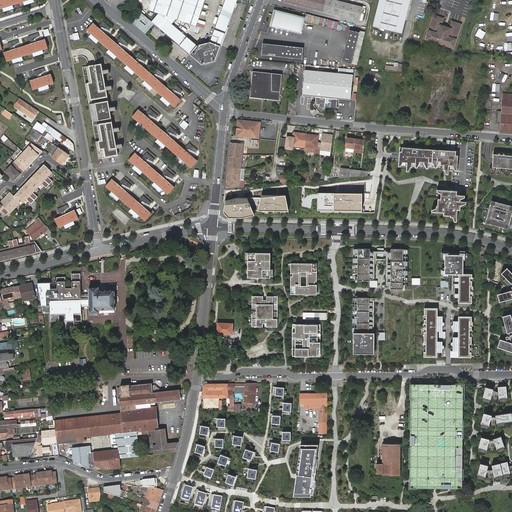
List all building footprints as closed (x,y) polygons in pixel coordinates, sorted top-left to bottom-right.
[(0,0),(0,8),(26,0),(0,0)] [(203,0),(151,0),(148,9),(159,13),(152,21),(154,23),(190,54),(198,45),(172,24),(177,19),(195,25),(203,0)] [(221,45),(236,0),(225,0),(210,41),(221,45)] [(368,8),(334,0),(284,0),(284,2),(364,22),(368,8)] [(410,0),(379,0),(373,25),(402,33),(410,0)] [(272,25),(299,32),(303,17),(276,10),(272,25)] [(152,21),(141,11),(131,22),(145,34),(154,23),(152,21)] [(462,24),(453,22),(451,28),(441,25),(443,19),(435,16),(428,39),(455,47),(462,24)] [(111,28),(103,21),(100,25),(102,27),(109,30),(111,28)] [(322,29),(324,23),(317,21),(315,28),(322,29)] [(181,100),(93,22),(87,29),(175,106),(181,100)] [(330,36),(338,38),(340,29),(333,27),(330,36)] [(359,32),(349,29),(341,60),(351,63),(359,32)] [(118,40),(121,43),(126,46),(128,44),(121,37),(118,40)] [(6,61),(48,48),(46,39),(4,52),(6,61)] [(198,45),(190,54),(202,64),(215,60),(221,45),(210,41),(198,45)] [(303,47),(263,43),(262,55),(302,59),(303,47)] [(146,59),(138,52),(135,56),(137,57),(144,62),(146,59)] [(91,100),(107,97),(101,64),(92,65),(89,66),(92,82),(89,83),(88,83),(91,100)] [(165,75),(156,68),(153,71),(156,74),(162,77),(165,75)] [(281,73),(252,71),(250,97),(279,99),(281,73)] [(305,71),(303,95),(314,96),(314,102),(312,104),(318,112),(324,107),(336,108),(337,98),(350,100),(353,75),(305,71)] [(52,74),(31,80),(33,89),(54,83),(52,74)] [(173,89),(180,93),(182,90),(174,83),(171,87),(173,89)] [(500,133),(511,133),(511,95),(503,94),(502,112),(498,112),(497,122),(501,122),(500,133)] [(36,115),(38,111),(26,103),(25,102),(22,100),(18,106),(21,108),(20,110),(30,117),(33,113),(36,115)] [(108,101),(92,104),(95,121),(111,118),(108,101)] [(198,161),(138,109),(132,116),(192,168),(198,161)] [(158,116),(150,109),(147,113),(149,115),(156,118),(158,116)] [(12,116),(5,111),(3,115),(9,119),(12,116)] [(261,122),(238,120),(236,138),(259,140),(261,122)] [(112,121),(99,124),(102,140),(100,140),(98,141),(101,157),(118,155),(112,121)] [(74,152),(73,144),(70,141),(48,126),(46,129),(42,126),(36,122),(32,128),(38,132),(39,133),(42,135),(44,131),(51,136),(55,139),(74,152)] [(178,133),(170,126),(167,130),(169,132),(176,136),(178,133)] [(38,142),(42,136),(35,131),(31,137),(38,142)] [(48,139),(51,136),(44,131),(42,135),(48,139)] [(306,135),(294,134),(293,137),(291,137),(287,136),(287,139),(282,139),(281,145),(286,146),(286,147),(292,148),(293,146),(305,147),(306,135)] [(45,144),(48,139),(42,135),(42,136),(38,142),(41,144),(42,142),(45,144)] [(318,136),(306,135),(305,147),(314,148),(314,153),(320,154),(320,150),(321,143),(317,143),(318,136)] [(331,151),(333,135),(328,135),(328,136),(322,136),(321,143),(320,150),(330,151),(331,151)] [(355,149),(356,139),(347,138),(346,148),(355,149)] [(364,140),(356,139),(355,149),(363,150),(364,140)] [(197,150),(189,143),(186,147),(188,149),(195,152),(197,150)] [(231,144),(229,157),(235,157),(235,154),(242,155),(243,143),(241,143),(241,144),(239,143),(239,145),(231,144)] [(38,148),(33,144),(25,153),(33,161),(43,151),(38,148)] [(56,160),(62,164),(64,160),(69,153),(65,151),(58,146),(55,144),(48,154),(50,156),(56,160)] [(457,152),(400,146),(399,156),(398,166),(455,172),(457,152)] [(511,153),(493,152),(493,162),(492,171),(495,171),(496,171),(501,172),(504,172),(509,173),(511,172),(511,153)] [(25,153),(15,162),(24,171),(33,161),(25,153)] [(129,159),(169,194),(175,187),(135,153),(129,159)] [(155,160),(146,153),(143,156),(146,158),(153,162),(155,160)] [(235,157),(229,157),(228,168),(241,169),(242,155),(235,154),(235,157)] [(15,162),(6,172),(7,172),(15,180),(24,171),(15,162)] [(52,172),(45,165),(41,168),(42,169),(38,173),(51,186),(54,183),(49,178),(53,173),(52,172)] [(241,169),(228,168),(227,180),(240,181),(241,169)] [(340,178),(349,177),(350,169),(341,168),(340,178)] [(175,177),(167,170),(164,173),(166,176),(173,179),(175,177)] [(30,180),(38,189),(43,184),(47,189),(51,186),(38,173),(34,177),(33,177),(30,180)] [(152,213),(112,179),(106,186),(146,220),(152,213)] [(132,186),(124,179),(121,183),(123,185),(130,188),(132,186)] [(38,189),(30,180),(26,184),(27,185),(23,189),(36,201),(39,198),(34,193),(38,189)] [(23,189),(19,193),(18,192),(15,196),(21,202),(23,204),(28,200),(33,205),(36,201),(23,189)] [(456,191),(441,190),(436,189),(436,192),(440,194),(440,199),(437,199),(437,206),(436,206),(435,208),(431,209),(431,212),(435,212),(443,212),(443,215),(450,216),(450,217),(452,217),(454,221),(456,222),(456,217),(457,210),(459,210),(460,206),(461,206),(461,205),(465,204),(466,201),(461,201),(459,201),(460,199),(464,197),(464,195),(456,195),(456,191)] [(12,193),(11,192),(1,203),(2,204),(12,193)] [(364,192),(318,192),(318,210),(364,210),(364,192)] [(12,193),(2,204),(5,207),(11,213),(21,202),(15,196),(12,193)] [(239,197),(225,200),(224,212),(228,217),(243,218),(256,214),(255,211),(290,211),(287,195),(262,194),(261,198),(239,197)] [(151,203),(143,196),(140,200),(143,202),(149,205),(151,203)] [(508,225),(511,211),(511,206),(495,202),(494,205),(491,204),(487,219),(490,220),(489,224),(504,228),(505,224),(508,225)] [(67,205),(57,209),(59,213),(63,212),(68,208),(67,205)] [(75,210),(55,219),(58,227),(79,218),(75,210)] [(36,233),(45,227),(38,218),(35,220),(36,221),(25,230),(26,231),(31,237),(33,240),(38,236),(36,233)] [(45,227),(36,233),(38,236),(45,231),(48,229),(46,226),(45,227)] [(48,229),(45,231),(50,238),(53,236),(48,229)] [(42,252),(34,242),(25,244),(27,254),(33,252),(33,253),(42,252)] [(27,254),(25,244),(14,246),(16,256),(21,255),(22,256),(28,255),(27,254)] [(16,256),(14,246),(2,249),(4,260),(10,259),(10,257),(16,256)] [(370,249),(358,248),(358,249),(358,253),(358,258),(358,263),(358,265),(357,269),(357,274),(357,278),(357,281),(370,281),(370,277),(370,274),(370,271),(370,268),(370,266),(373,266),(373,263),(370,263),(370,260),(370,257),(370,255),(370,252),(370,249)] [(403,249),(391,248),(391,252),(391,255),(391,264),(391,267),(391,269),(388,269),(388,271),(391,271),(391,273),(391,277),(391,282),(391,285),(391,289),(403,289),(403,249)] [(261,253),(246,253),(245,261),(248,261),(248,277),(251,277),(251,280),(257,280),(257,277),(270,277),(273,278),(273,270),(270,270),(271,253),(268,253),(268,250),(261,250),(261,253)] [(472,274),(463,274),(463,254),(445,254),(445,274),(455,274),(455,276),(458,276),(458,274),(459,274),(458,303),(472,303),(472,296),(470,296),(470,286),(472,286),(472,281),(470,281),(470,277),(472,277),(472,274)] [(317,264),(291,263),(290,294),(316,295),(317,264)] [(511,272),(507,267),(501,273),(506,278),(511,283),(511,282),(511,272)] [(72,287),(65,287),(65,277),(57,278),(57,288),(50,288),(50,281),(37,281),(41,305),(49,305),(50,320),(57,320),(57,314),(65,314),(66,327),(73,327),(73,320),(82,319),(81,307),(86,306),(89,306),(90,313),(99,312),(99,310),(115,309),(115,289),(99,289),(98,286),(89,287),(89,293),(85,293),(81,293),(79,273),(72,274),(72,287)] [(31,284),(19,286),(22,298),(22,301),(34,298),(31,284)] [(22,298),(19,286),(1,290),(3,301),(2,301),(3,308),(8,307),(6,300),(22,298)] [(511,293),(511,291),(511,290),(497,294),(499,302),(505,301),(511,298),(511,293)] [(263,296),(252,296),(251,327),(262,328),(262,322),(266,322),(266,327),(277,327),(278,297),(267,296),(267,302),(263,302),(263,296)] [(357,298),(357,300),(353,300),(353,304),(357,304),(357,306),(353,306),(353,311),(357,311),(357,318),(353,318),(353,322),(357,322),(357,327),(352,327),(352,332),(354,332),(354,353),(374,353),(375,333),(370,333),(370,328),(373,328),(373,326),(370,326),(370,320),(372,320),(372,316),(370,316),(370,311),(372,311),(372,308),(370,308),(370,304),(372,304),(372,302),(370,302),(370,298),(357,298)] [(438,308),(424,308),(424,315),(426,315),(426,320),(424,320),(424,323),(426,324),(426,332),(424,332),(424,342),(426,342),(426,352),(424,352),(424,357),(437,357),(437,348),(437,345),(437,325),(437,322),(438,308)] [(511,318),(511,314),(502,316),(505,325),(507,332),(507,333),(509,332),(511,331),(511,318)] [(472,316),(458,316),(458,325),(458,328),(458,342),(458,345),(458,351),(458,357),(471,357),(471,352),(469,352),(470,344),(471,344),(472,337),(470,337),(470,330),(472,330),(472,326),(470,326),(470,321),(472,322),(472,316)] [(217,334),(232,334),(232,333),(234,333),(234,327),(235,327),(235,324),(217,323),(217,334)] [(320,325),(293,325),(292,356),(319,357),(320,325)] [(511,342),(510,342),(500,339),(497,347),(507,350),(511,351),(511,342)] [(0,349),(17,347),(17,340),(0,342),(0,349)] [(8,353),(8,352),(0,353),(0,359),(5,359),(5,360),(7,360),(7,359),(14,358),(13,353),(8,353)] [(14,369),(14,367),(9,368),(0,369),(0,384),(0,381),(2,381),(3,379),(3,377),(1,376),(1,377),(0,376),(0,374),(1,374),(4,374),(3,370),(14,369)] [(125,457),(154,454),(167,453),(174,452),(175,452),(178,443),(166,444),(164,429),(157,430),(157,429),(158,429),(155,406),(151,407),(150,402),(180,399),(179,393),(184,393),(183,389),(179,389),(152,392),(151,383),(129,385),(129,384),(120,385),(120,388),(116,388),(117,396),(119,396),(121,413),(98,416),(101,435),(116,434),(118,449),(93,452),(94,461),(119,458),(125,457)] [(203,386),(201,398),(227,397),(227,392),(229,393),(229,396),(230,396),(233,397),(234,393),(234,383),(205,384),(203,386)] [(256,383),(234,383),(234,393),(245,393),(244,404),(246,406),(252,407),(254,404),(256,383)] [(456,384),(411,384),(411,441),(410,486),(462,487),(463,384),(459,384),(456,384)] [(506,386),(498,387),(498,392),(498,395),(499,399),(506,398),(507,398),(506,386)] [(493,389),(485,387),(482,398),(483,398),(490,400),(492,395),(493,390),(493,389)] [(321,393),(299,393),(299,403),(305,403),(309,403),(321,403),(328,403),(328,394),(321,394),(321,393)] [(221,399),(209,399),(209,407),(214,407),(214,410),(221,410),(221,399)] [(292,403),(284,403),(284,410),(292,411),(292,403)] [(328,403),(305,403),(305,408),(320,408),(321,422),(328,422),(328,403)] [(40,418),(40,415),(40,410),(37,410),(13,412),(14,420),(17,419),(31,418),(34,418),(36,418),(39,418),(40,418)] [(483,413),(481,423),(488,425),(490,420),(491,416),(491,415),(483,413)] [(511,419),(511,413),(495,415),(495,417),(496,420),(496,423),(497,423),(504,422),(511,420),(511,419)] [(281,416),(273,415),(273,423),(281,424),(281,416)] [(83,437),(101,435),(98,416),(54,421),(55,429),(56,440),(77,438),(78,442),(83,441),(83,437)] [(210,427),(202,426),(201,433),(208,435),(210,427)] [(0,438),(7,438),(7,435),(14,434),(14,429),(10,430),(0,430),(0,438)] [(55,429),(41,430),(42,444),(57,442),(56,440),(55,429)] [(292,432),(284,432),(283,440),(291,440),(292,432)] [(243,437),(235,435),(233,444),(242,445),(243,437)] [(501,436),(493,439),(493,440),(494,444),(496,449),(497,449),(503,447),(504,447),(501,436)] [(13,457),(31,455),(34,446),(37,437),(19,439),(14,440),(6,441),(7,451),(12,451),(13,457)] [(489,439),(481,437),(478,447),(479,447),(485,449),(486,449),(488,444),(488,440),(489,439)] [(280,444),(273,442),(271,450),(279,452),(280,444)] [(376,463),(376,473),(383,473),(382,474),(400,474),(400,443),(382,443),(382,463),(376,463)] [(206,446),(198,444),(196,452),(203,454),(206,446)] [(297,476),(294,496),(311,496),(319,444),(302,444),(297,476)] [(89,462),(88,453),(91,453),(90,445),(72,447),(73,454),(73,461),(89,468),(89,462)] [(255,452),(246,449),(244,457),(252,460),(255,452)] [(230,457),(221,454),(218,462),(227,465),(230,457)] [(105,469),(120,468),(120,465),(119,458),(94,461),(94,465),(105,469)] [(507,462),(499,463),(502,475),(509,473),(508,469),(508,466),(507,462)] [(488,465),(480,463),(477,475),(484,477),(485,477),(486,473),(487,470),(488,465)] [(499,463),(491,465),(492,470),(493,473),(494,477),(495,477),(501,475),(502,475),(499,463)] [(215,469),(207,466),(205,474),(212,476),(215,469)] [(258,470),(249,468),(248,477),(257,478),(258,470)] [(57,483),(55,473),(49,474),(44,474),(46,485),(57,483)] [(46,485),(44,474),(40,475),(33,476),(35,486),(46,485)] [(236,477),(229,474),(226,482),(234,484),(236,477)] [(23,488),(35,486),(33,476),(26,477),(22,477),(23,488)] [(12,489),(23,488),(22,477),(18,478),(11,479),(12,489)] [(0,480),(0,483),(1,491),(12,489),(11,479),(4,480),(0,480)] [(156,479),(139,481),(140,487),(150,487),(153,487),(156,488),(157,485),(156,479)] [(121,486),(103,488),(104,492),(109,494),(114,496),(123,499),(125,492),(121,491),(121,486)] [(193,488),(185,486),(182,498),(190,501),(193,488)] [(146,499),(158,504),(160,497),(160,496),(162,490),(156,488),(153,487),(150,487),(146,499)] [(100,498),(100,497),(99,488),(88,490),(89,498),(94,498),(95,502),(99,501),(99,500),(100,498)] [(207,495),(199,492),(195,505),(203,507),(207,495)] [(223,497),(214,495),(212,508),(220,510),(223,497)] [(146,499),(144,499),(142,505),(156,510),(158,504),(146,499)] [(1,511),(13,509),(12,500),(6,501),(7,505),(1,506),(1,511)] [(37,511),(37,510),(36,510),(35,505),(36,505),(36,501),(26,502),(27,511),(37,511)] [(66,502),(62,503),(63,511),(79,511),(78,501),(74,501),(74,502),(66,503),(66,502)] [(242,511),(244,503),(236,501),(233,511),(242,511)] [(63,511),(62,503),(58,503),(58,504),(46,506),(47,511),(63,511)]
